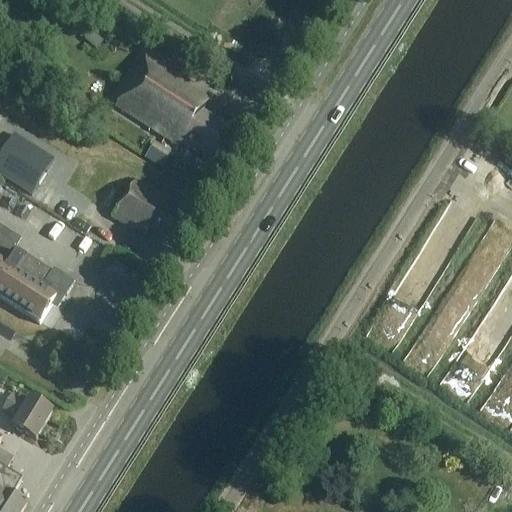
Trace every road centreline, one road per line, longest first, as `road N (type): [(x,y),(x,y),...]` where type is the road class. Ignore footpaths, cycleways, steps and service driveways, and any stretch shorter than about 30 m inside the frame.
road 1 (primary): [(79,511),(400,0)]
road 2 (unclassified): [(221,511),(511,49)]
